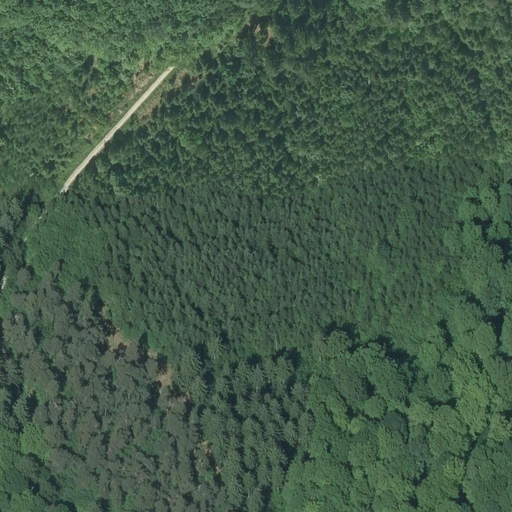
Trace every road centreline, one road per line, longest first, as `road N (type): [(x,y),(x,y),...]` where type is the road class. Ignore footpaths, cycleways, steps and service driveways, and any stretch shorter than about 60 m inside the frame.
road 1 (track): [(248,0),(52,204),(16,254),(0,297)]
road 2 (track): [(274,511),(316,481),(464,499),(511,489)]
road 3 (track): [(0,322),(40,511)]
